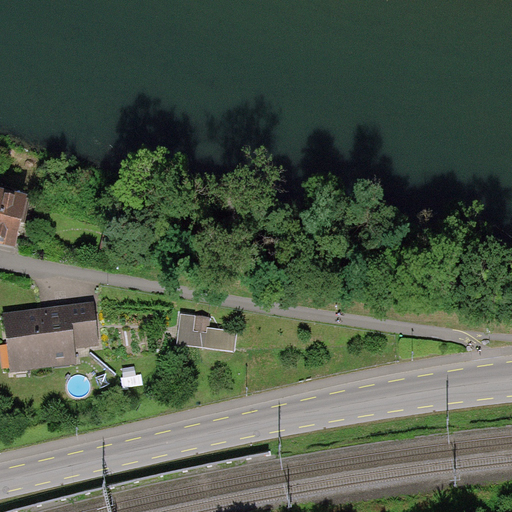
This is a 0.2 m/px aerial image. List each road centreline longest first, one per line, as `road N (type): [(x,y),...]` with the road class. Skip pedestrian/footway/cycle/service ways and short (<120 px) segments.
road 1 (secondary): [(511,378),(275,418),(0,482)]
road 2 (residential): [(0,253),(135,284)]
